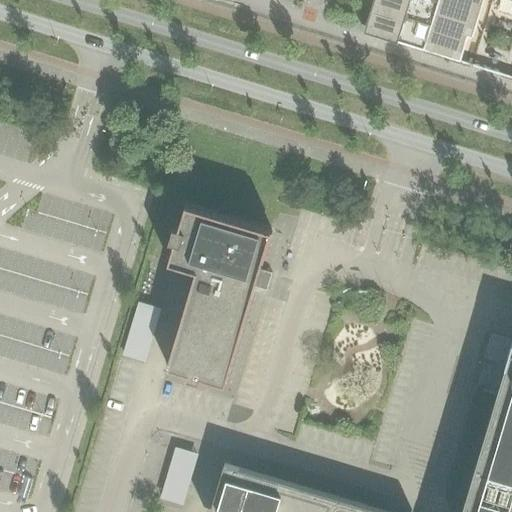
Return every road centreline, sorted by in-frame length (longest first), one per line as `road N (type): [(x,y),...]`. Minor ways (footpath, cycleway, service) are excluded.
road 1 (secondary): [(0,13),(511,171)]
road 2 (secondary): [(511,135),(73,0)]
